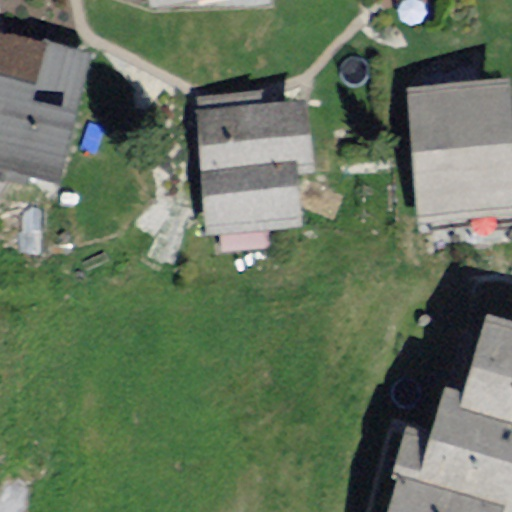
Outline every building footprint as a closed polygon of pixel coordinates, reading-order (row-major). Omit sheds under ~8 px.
[(239,0),(146,0),(149,12),(239,0)] [(0,35),(0,168),(65,186),(96,60),(0,35)] [(511,86),(414,94),(425,229),(511,221),(511,86)] [(314,110),(203,119),(212,235),(308,227),(304,184),(321,183),(314,110)] [(511,511),(511,323),(488,317),(467,398),(445,392),(435,434),(412,428),(389,511),(511,511)]
